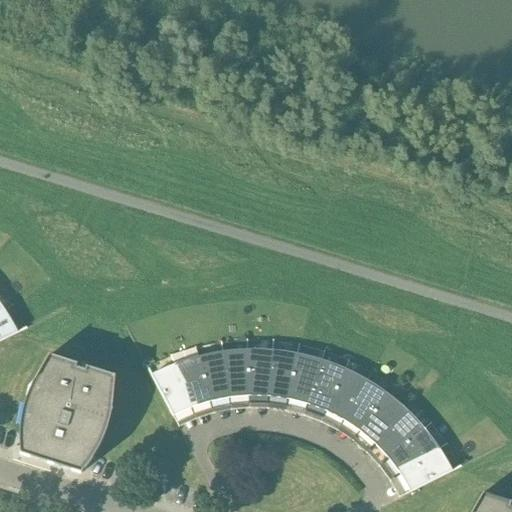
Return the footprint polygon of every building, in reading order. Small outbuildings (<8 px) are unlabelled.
[(0,342),(18,333),(15,328),(10,320),(5,311),(0,314),(0,342)] [(229,399),(249,397),(247,350),(238,351),(232,351),(223,352),(229,399)] [(249,397),(269,398),(272,351),(262,350),(256,350),(247,350),(249,397)] [(269,398),(288,400),(297,354),(290,353),(284,352),(272,351),(269,398)] [(210,403),(229,399),(223,352),(214,354),(209,355),(198,357),(210,403)] [(288,400),(307,405),(321,361),(313,358),(307,357),(297,354),(288,400)] [(115,377),(74,365),(48,356),(35,380),(33,384),(29,392),(27,396),(26,400),(24,404),(23,409),(21,417),(20,422),(20,426),(19,434),(19,439),(19,444),(19,448),(20,456),(80,475),(83,471),(86,468),(91,461),(96,453),(98,449),(102,441),(105,433),(108,425),(109,420),(111,412),(112,405),(115,377)] [(191,409),(210,403),(198,357),(191,359),(186,361),(174,365),(191,409)] [(307,405),(326,412),(345,370),(336,366),(330,364),(321,361),(307,405)] [(158,372),(151,376),(173,417),(191,409),(174,365),(166,369),(158,372)] [(343,421),(367,381),(357,376),(352,373),(345,370),(326,412),(343,421)] [(343,421),(360,432),(388,395),(382,391),(378,388),(373,385),(367,381),(343,421)] [(407,411),(405,410),(397,402),(388,395),(360,432),(374,445),(407,411)] [(374,445),(388,460),(424,429),(415,420),(407,411),(374,445)] [(388,460),(400,475),(439,450),(435,445),(432,440),(428,435),(424,429),(388,460)] [(410,493),(452,472),(446,462),(442,454),(439,450),(400,475),(410,493)] [(511,511),(511,504),(481,495),(471,511),(511,511)]
